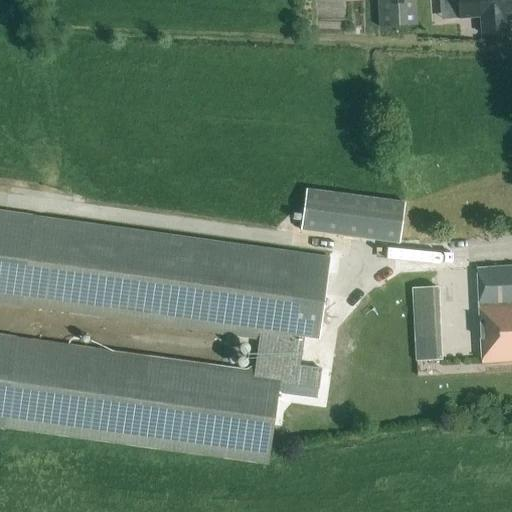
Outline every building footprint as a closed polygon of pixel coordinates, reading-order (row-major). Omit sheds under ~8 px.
[(376,0),(378,27),(417,25),(415,0),(376,0)] [(511,0),(457,0),(459,19),(480,17),(481,34),(508,32),(507,14),(511,13),(511,0)] [(399,243),(405,203),(305,190),(300,230),(399,243)] [(301,355),(303,337),(319,339),(330,258),(0,212),(0,304),(258,339),(254,368),(0,333),(0,427),(4,428),(268,464),(279,383),(317,389),(321,358),(301,355)] [(511,267),(478,270),(478,269),(477,269),(482,359),(511,357),(511,267)] [(414,340),(441,339),(439,285),(412,287),(414,340)] [(414,340),(415,361),(442,360),(441,339),(414,340)]
